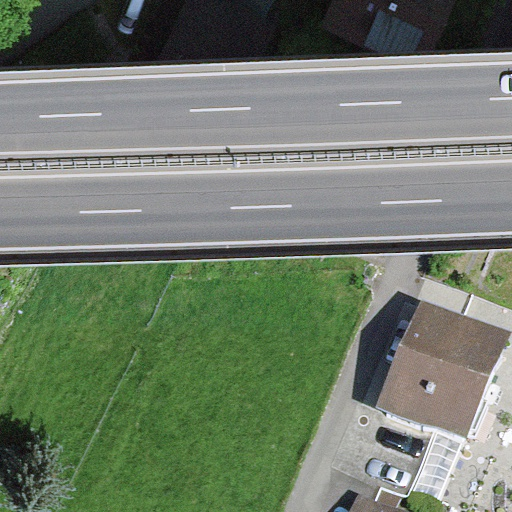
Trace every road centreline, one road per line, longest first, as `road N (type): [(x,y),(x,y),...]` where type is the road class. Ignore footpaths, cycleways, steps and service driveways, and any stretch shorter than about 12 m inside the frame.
road 1 (residential): [(511,7),(304,511)]
road 2 (motorway): [(511,98),(0,117)]
road 3 (motorway): [(0,213),(511,194)]
